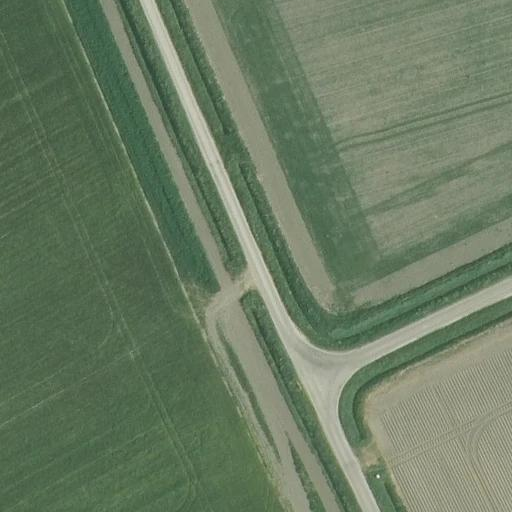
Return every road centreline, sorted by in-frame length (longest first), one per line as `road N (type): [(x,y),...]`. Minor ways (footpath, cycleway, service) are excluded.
road 1 (unclassified): [(309,380),(145,0)]
road 2 (unclassified): [(309,380),(511,284)]
road 3 (unclassified): [(373,511),(309,380)]
